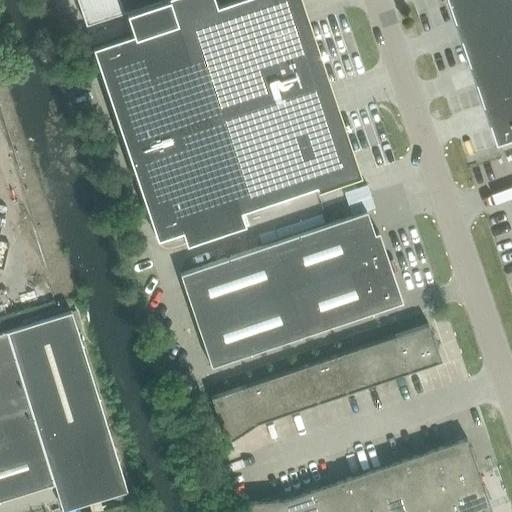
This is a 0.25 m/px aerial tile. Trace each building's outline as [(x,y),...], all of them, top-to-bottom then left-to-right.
[(77,0),(85,25),(125,11),(133,34),(92,48),(157,240),(182,231),(186,244),(245,224),(240,211),(354,172),(295,0),(232,0),(216,6),(214,0),(77,0)] [(511,0),(450,0),(499,145),(511,140),(511,0)] [(375,233),(368,210),(180,274),(211,366),(404,301),(380,231),(375,233)] [(108,428),(72,311),(0,333),(0,500),(54,484),(43,448),(108,428)] [(262,421),(410,371),(441,360),(429,324),(211,397),(224,438),(227,442),(262,421)] [(247,502),(248,508),(249,511),(482,511),(491,509),(467,438),(288,498),(247,502)]
